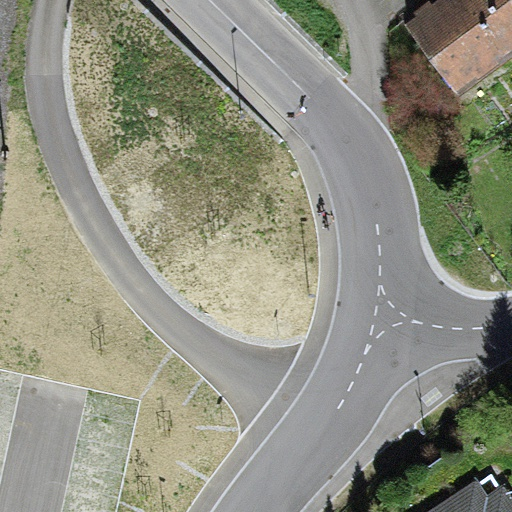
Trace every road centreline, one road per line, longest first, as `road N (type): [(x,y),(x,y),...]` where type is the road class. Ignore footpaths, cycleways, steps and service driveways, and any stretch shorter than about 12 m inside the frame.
road 1 (unclassified): [(384,315),(383,255),(343,149),(197,0)]
road 2 (residential): [(259,511),(358,391),(384,315)]
road 3 (residential): [(384,315),(511,323)]
